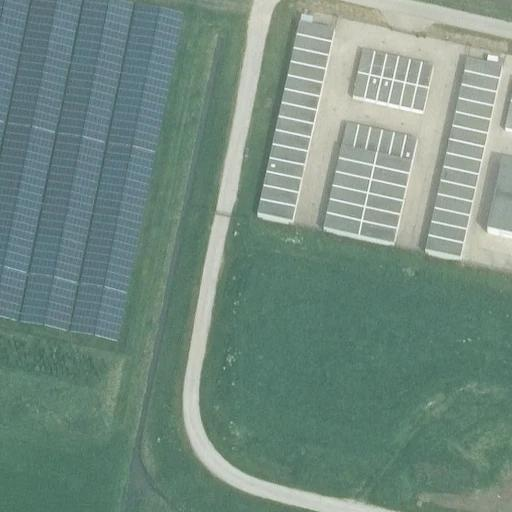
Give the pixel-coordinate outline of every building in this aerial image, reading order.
[(331,47),(334,33),(299,26),(296,40),(331,47)] [(328,61),(331,47),(296,40),(293,53),(328,61)] [(325,74),(328,61),(293,53),(290,67),(325,74)] [(369,79),(374,55),(363,53),(357,76),(369,79)] [(381,81),(386,58),(374,55),(369,79),(381,81)] [(393,84),(398,61),(386,58),(381,81),(393,84)] [(404,87),(410,63),(398,61),(393,84),(404,87)] [(416,89),(421,66),(410,63),(404,87),(416,89)] [(499,84),(502,70),(467,63),(464,76),(499,84)] [(433,68),(421,66),(416,89),(428,92),(433,68)] [(322,88),(325,74),(290,67),(287,81),(322,88)] [(364,102),(369,79),(357,76),(352,100),(364,102)] [(496,98),(499,84),(464,76),(461,90),(496,98)] [(376,105),(381,81),(369,79),(364,102),(376,105)] [(319,102),(322,88),(287,81),(284,94),(319,102)] [(388,107),(393,84),(381,81),(376,105),(388,107)] [(399,110),(404,87),(393,84),(388,107),(399,110)] [(411,113),(416,89),(404,87),(399,110),(411,113)] [(423,115),(428,92),(416,89),(411,113),(423,115)] [(493,111),(496,98),(461,90),(458,104),(493,111)] [(316,115),(319,102),(284,94),(281,108),(316,115)] [(490,125),(493,111),(458,104),(455,117),(490,125)] [(313,129),(316,115),(281,108),(278,122),(313,129)] [(487,139),(490,125),(455,117),(452,131),(487,139)] [(310,143),(313,129),(278,122),(275,135),(310,143)] [(353,152),(358,129),(347,126),(341,150),(353,152)] [(365,155),(370,131),(358,129),(353,152),(365,155)] [(377,157),(382,134),(370,131),(365,155),(377,157)] [(484,152),(487,139),(452,131),(449,145),(484,152)] [(388,160),(394,137),(382,134),(377,157),(388,160)] [(307,156),(310,143),(275,135),(272,149),(307,156)] [(400,163),(405,139),(394,137),(388,160),(400,163)] [(412,165),(417,142),(405,139),(400,163),(412,165)] [(481,166),(484,152),(449,145),(446,158),(481,166)] [(304,170),(307,156),(272,149),(269,163),(304,170)] [(373,171),(377,157),(365,155),(353,152),(341,150),(338,163),(373,171)] [(409,179),(412,165),(400,163),(388,160),(377,157),(373,171),(409,179)] [(478,180),(481,166),(446,158),(443,172),(478,180)] [(301,184),(304,170),(269,163),(266,176),(301,184)] [(370,185),(373,171),(338,163),(335,177),(370,185)] [(511,166),(502,164),(494,199),(509,202),(511,187),(511,166)] [(406,192),(409,179),(373,171),(370,185),(406,192)] [(475,193),(478,180),(443,172),(440,186),(475,193)] [(298,198),(301,184),(266,176),(263,190),(298,198)] [(367,198),(370,185),(335,177),(332,190),(367,198)] [(403,206),(406,192),(370,185),(367,198),(403,206)] [(472,207),(475,193),(440,186),(437,199),(472,207)] [(295,211),(298,198),(263,190),(260,204),(295,211)] [(364,212),(367,198),(332,190),(329,204),(364,212)] [(400,220),(403,206),(367,198),(364,212),(400,220)] [(469,221),(472,207),(437,199),(434,213),(469,221)] [(494,199),(487,234),(501,238),(509,202),(494,199)] [(511,203),(509,202),(501,238),(511,239),(511,203)] [(292,225),(295,211),(260,204),(257,217),(292,225)] [(361,226),(364,212),(329,204),(326,218),(361,226)] [(397,234),(400,220),(364,212),(361,226),(397,234)] [(466,235),(469,221),(434,213),(431,227),(466,235)] [(358,239),(361,226),(326,218),(323,231),(358,239)] [(394,247),(397,234),(361,226),(358,239),(394,247)] [(463,248),(466,235),(431,227),(428,240),(463,248)] [(460,262),(463,248),(428,240),(425,254),(460,262)]
